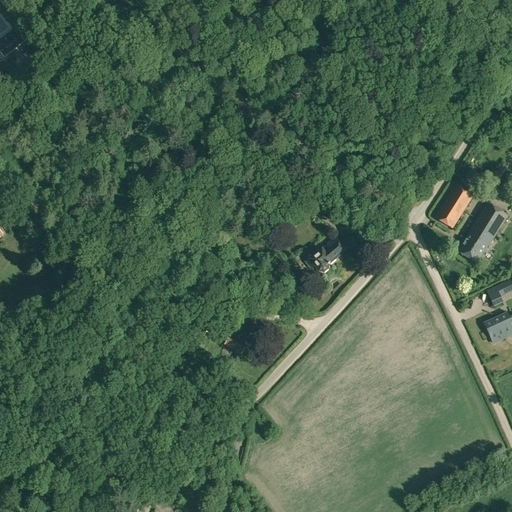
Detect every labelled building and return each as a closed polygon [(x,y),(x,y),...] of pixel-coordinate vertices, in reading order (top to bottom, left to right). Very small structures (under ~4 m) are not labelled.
[(38,5),(27,13),(39,28),(49,20),(38,5)] [(23,42),(13,30),(0,39),(0,51),(4,57),(23,42)] [(434,218),(452,229),(473,196),(455,185),(434,218)] [(305,211),(317,218),(323,208),(311,201),(305,211)] [(458,253),(475,264),(487,246),(488,247),(507,216),(487,203),(468,234),(470,235),(458,253)] [(318,272),(323,273),(328,269),(328,265),(326,263),(343,250),(338,243),(328,251),(324,246),(307,261),(312,267),(313,266),(318,272)] [(493,307),(503,303),(496,287),(486,291),(493,307)] [(511,314),(511,315),(511,316),(510,318),(507,313),(483,323),(492,343),(511,333),(511,314)] [(197,328),(209,334),(214,325),(202,319),(197,328)] [(215,327),(211,334),(216,336),(220,330),(215,327)] [(225,345),(241,353),(246,344),(231,335),(230,336),(222,331),(217,339),(226,344),(225,345)]
